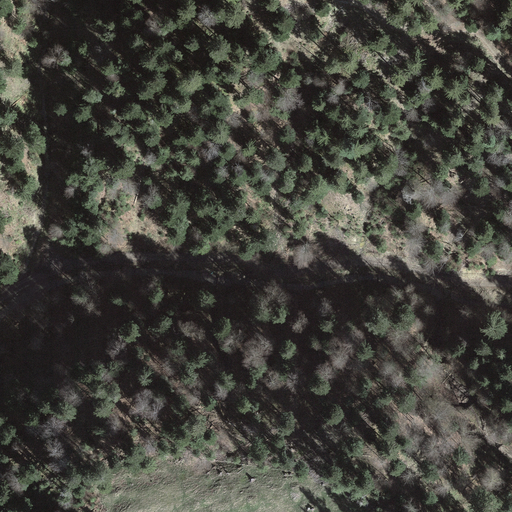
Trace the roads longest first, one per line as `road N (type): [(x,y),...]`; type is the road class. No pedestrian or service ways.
road 1 (track): [(0,297),(75,263),(129,256),(277,269),(369,261),(511,284)]
road 2 (track): [(511,67),(469,30),(405,28),(351,0)]
